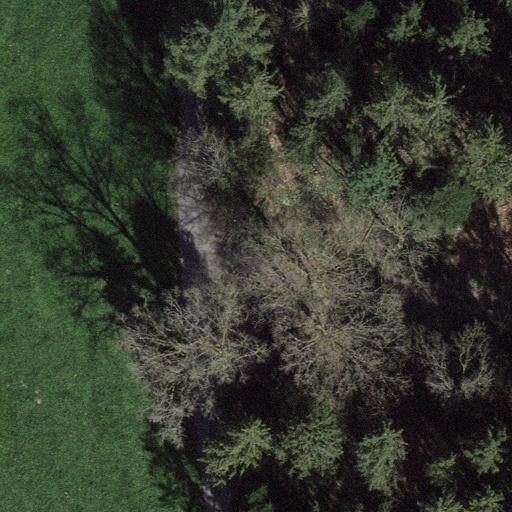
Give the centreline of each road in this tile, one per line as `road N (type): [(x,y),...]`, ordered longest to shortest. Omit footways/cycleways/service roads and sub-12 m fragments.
road 1 (track): [(215,511),(191,262),(208,0)]
road 2 (track): [(511,304),(191,262)]
